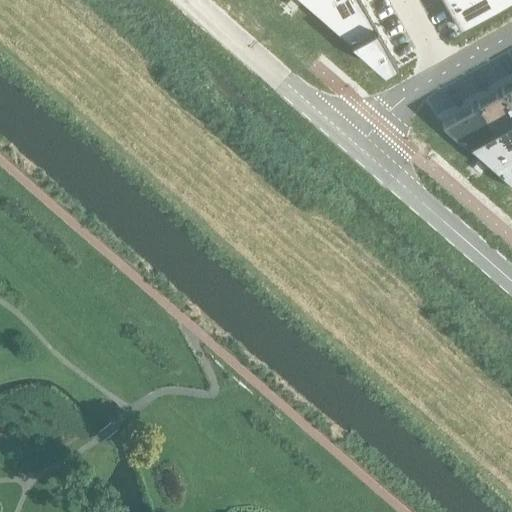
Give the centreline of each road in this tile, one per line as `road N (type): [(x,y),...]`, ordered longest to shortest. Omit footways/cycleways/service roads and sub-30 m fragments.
road 1 (tertiary): [(352,141),(190,0)]
road 2 (tertiary): [(511,281),(352,141)]
road 3 (unclassified): [(511,35),(405,94),(352,141)]
